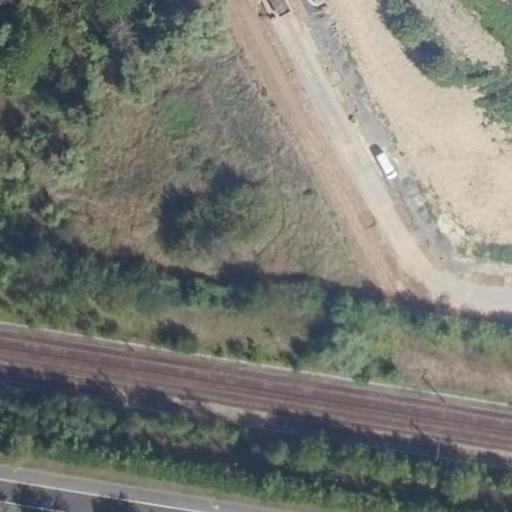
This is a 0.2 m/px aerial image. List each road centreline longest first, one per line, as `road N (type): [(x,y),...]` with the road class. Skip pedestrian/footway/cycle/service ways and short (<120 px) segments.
road 1 (residential): [(276,0),(409,258),(436,283),(511,300)]
road 2 (secondary): [(157,511),(0,485)]
